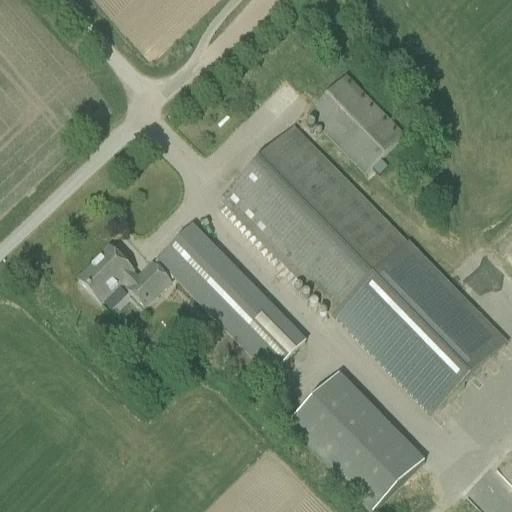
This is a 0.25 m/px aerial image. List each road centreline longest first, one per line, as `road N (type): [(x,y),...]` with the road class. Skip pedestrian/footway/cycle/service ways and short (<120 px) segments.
road 1 (unknown): [(129,129),(372,403)]
road 2 (unclassified): [(0,253),(150,106),(59,0)]
road 3 (track): [(150,106),(266,0)]
